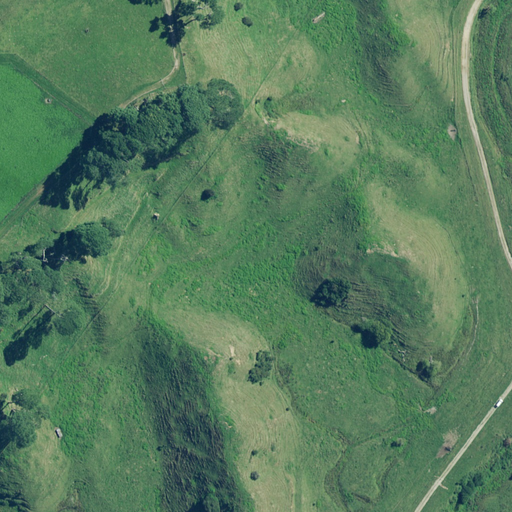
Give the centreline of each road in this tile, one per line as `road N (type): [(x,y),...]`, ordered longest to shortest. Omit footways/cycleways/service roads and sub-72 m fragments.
road 1 (track): [(479,0),(463,31),(463,117),(511,254)]
road 2 (track): [(511,375),(406,511)]
